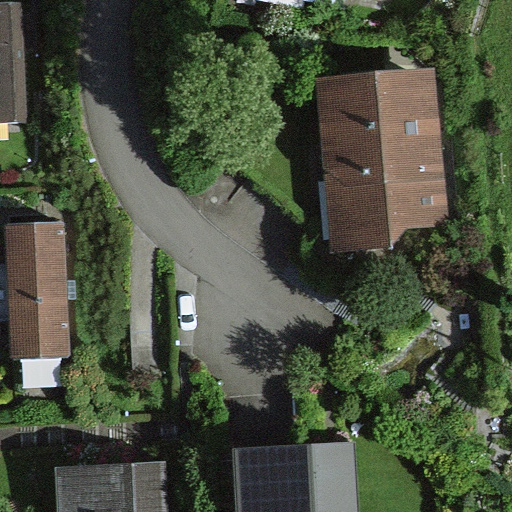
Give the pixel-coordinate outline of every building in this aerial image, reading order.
[(316,0),(372,12),(374,0),(316,0)] [(11,3),(0,3),(0,122),(16,122),(11,3)] [(447,226),(431,69),(319,80),(334,237),(447,226)] [(66,355),(63,222),(5,223),(8,356),(66,355)] [(356,511),(355,447),(237,455),(238,511),(356,511)] [(168,511),(166,466),(63,470),(64,511),(168,511)]
